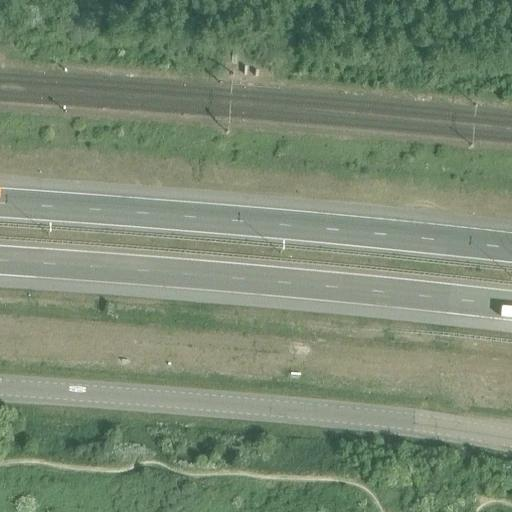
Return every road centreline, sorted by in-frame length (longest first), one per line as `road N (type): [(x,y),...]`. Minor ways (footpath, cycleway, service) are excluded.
road 1 (unclassified): [(0,392),(194,404),(511,444)]
road 2 (trunk): [(511,249),(0,204)]
road 3 (trunk): [(0,262),(511,306)]
